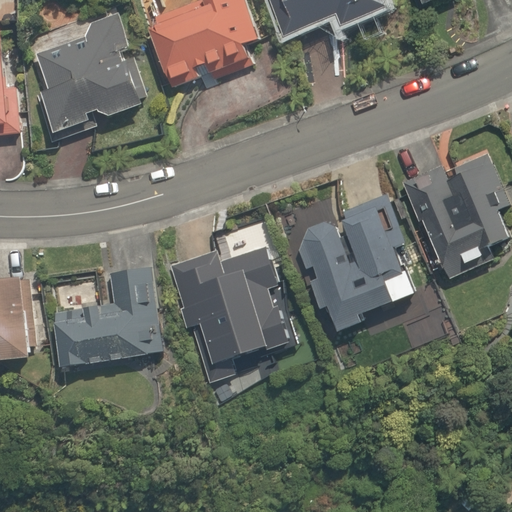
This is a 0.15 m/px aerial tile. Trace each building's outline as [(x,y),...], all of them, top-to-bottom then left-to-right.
[(243,0),(189,0),(141,21),(169,86),(250,52),(246,42),(259,36),(243,0)] [(269,0),(284,30),(327,10),(333,23),(382,0),(269,0)] [(147,101),(118,8),(29,35),(43,83),(35,85),(50,131),(147,101)] [(16,64),(1,65),(0,29),(0,132),(17,132),(16,64)] [(453,166),(407,183),(427,233),(436,229),(459,287),(511,265),(511,209),(497,171),(460,185),(453,166)] [(346,223),(301,240),(331,319),(344,314),(355,342),(443,308),(399,193),(343,215),(346,223)] [(224,256),(222,251),(172,269),(194,331),(208,326),(228,382),(309,353),(293,306),(281,310),(277,298),(292,292),(273,239),(224,256)] [(174,373),(159,268),(110,275),(115,313),(63,321),(73,388),(174,373)] [(0,289),(0,364),(2,364),(5,378),(55,368),(38,282),(0,289)]
